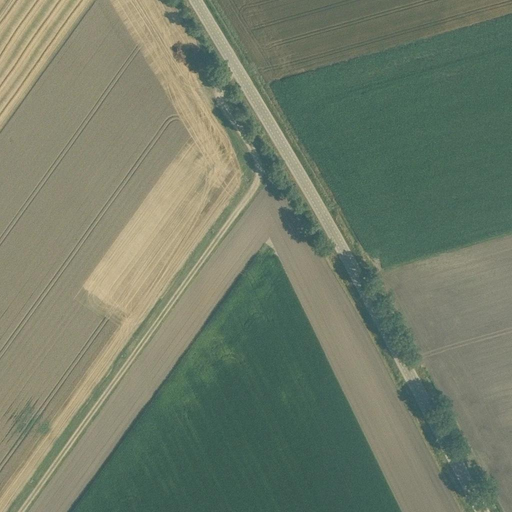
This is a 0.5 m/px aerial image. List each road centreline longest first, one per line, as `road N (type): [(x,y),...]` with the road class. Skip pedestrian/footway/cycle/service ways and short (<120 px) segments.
road 1 (tertiary): [(487,511),(333,228),(196,0)]
road 2 (track): [(23,511),(261,176),(262,164),(220,91),(240,73)]
